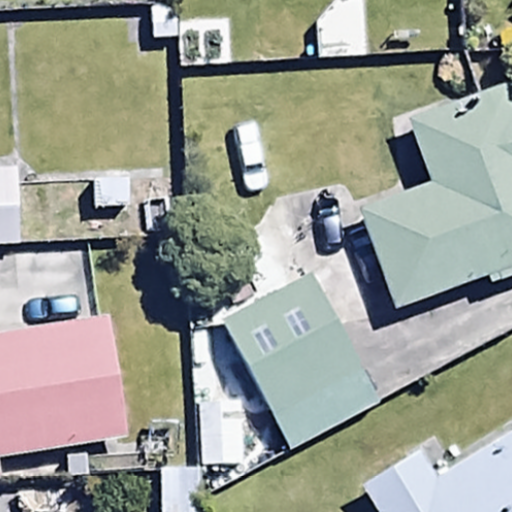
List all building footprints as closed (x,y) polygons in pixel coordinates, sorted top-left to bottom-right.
[(357,228),(392,323),(511,278),(511,114),(506,99),(404,138),(428,201),(357,228)] [(0,181),(0,261),(17,261),(14,181),(0,181)] [(244,317),(216,332),(285,461),(376,412),(312,293),(290,305),(258,245),(217,266),(244,317)] [(0,492),(1,493),(0,482),(0,473),(124,455),(106,335),(0,351),(0,492)] [(419,465),(356,503),(361,511),(511,511),(511,443),(435,491),(419,465)]
